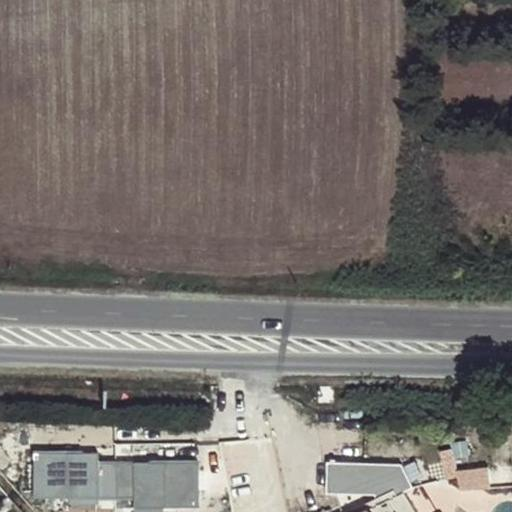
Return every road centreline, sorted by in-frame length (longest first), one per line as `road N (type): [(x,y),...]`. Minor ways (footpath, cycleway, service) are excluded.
road 1 (secondary): [(511,334),(0,309)]
road 2 (secondary): [(250,362),(511,365)]
road 3 (secondary): [(0,354),(250,362)]
